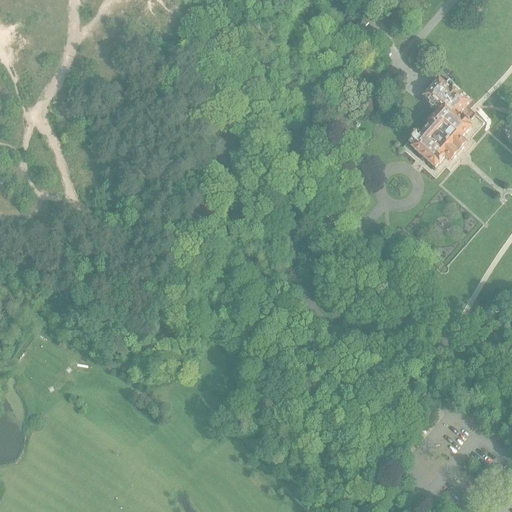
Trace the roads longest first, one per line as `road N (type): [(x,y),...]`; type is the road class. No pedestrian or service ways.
road 1 (unclassified): [(511,379),(494,349),(362,339),(323,316),(299,283),(288,243),(288,206),(303,156),(452,0)]
road 2 (track): [(229,264),(226,298),(240,338),(280,390),(334,436),(376,511)]
